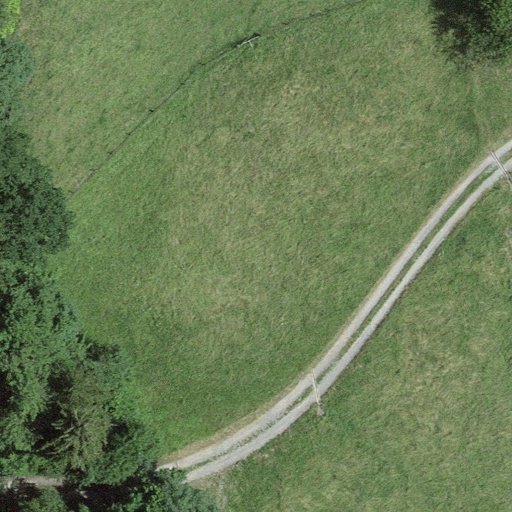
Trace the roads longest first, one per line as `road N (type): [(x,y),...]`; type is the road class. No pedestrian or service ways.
road 1 (track): [(511,142),(433,187),(341,338),(188,471)]
road 2 (track): [(188,471),(0,506)]
